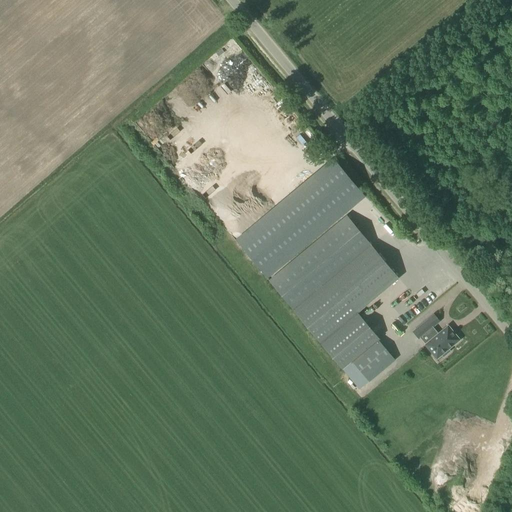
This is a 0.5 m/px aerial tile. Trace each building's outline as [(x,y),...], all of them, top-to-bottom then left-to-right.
[(247,66),(241,72),(251,82),(257,76),(247,66)] [(229,80),(226,83),(236,95),(240,92),(229,80)] [(212,89),(216,94),(219,92),(227,102),(235,96),(227,85),(222,89),(219,84),(212,89)] [(149,114),(138,122),(143,129),(154,121),(149,114)] [(182,161),(180,151),(186,150),(185,145),(166,149),(165,145),(163,146),(165,156),(170,154),(173,163),(182,161)] [(371,247),(346,218),(327,234),(327,233),(269,281),(336,361),(342,369),(352,361),(369,381),(394,360),(378,340),(379,339),(357,313),(398,279),(371,247)] [(260,237),(256,240),(252,236),(241,246),(256,261),(271,248),(260,237)] [(263,268),(272,261),(266,254),(257,261),(263,268)] [(445,285),(437,288),(439,295),(448,292),(445,285)] [(422,300),(419,304),(426,310),(429,306),(422,300)] [(426,344),(424,345),(436,359),(441,355),(443,357),(450,351),(449,349),(460,340),(448,326),(437,334),(432,328),(434,326),(428,319),(413,332),(418,339),(420,337),(426,344)]
